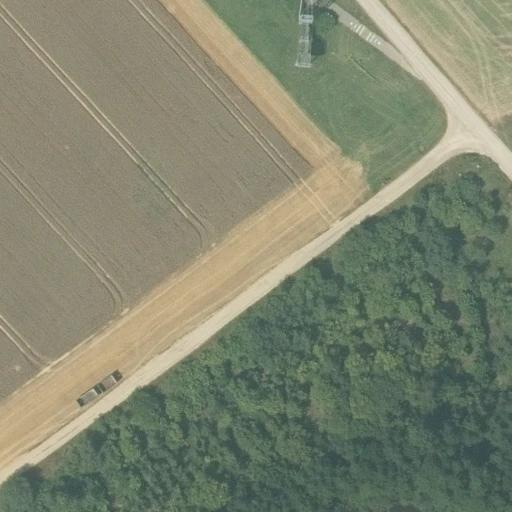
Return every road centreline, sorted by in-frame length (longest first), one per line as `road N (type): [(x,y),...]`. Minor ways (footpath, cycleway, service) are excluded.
road 1 (track): [(452,172),(8,511)]
road 2 (track): [(398,109),(301,0)]
